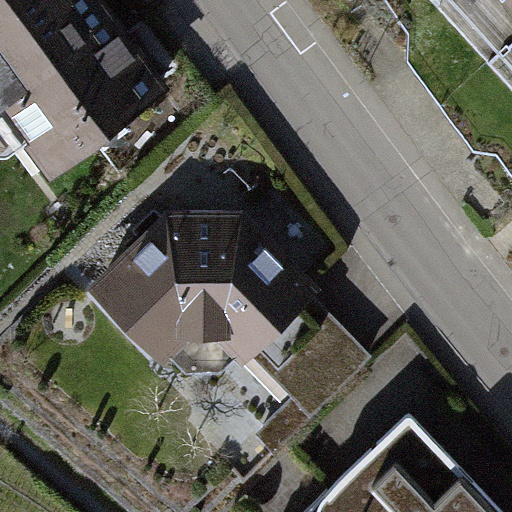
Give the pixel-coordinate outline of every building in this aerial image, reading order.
[(114,0),(0,0),(0,146),(8,153),(26,148),(55,181),(179,86),(114,0)] [(511,0),(444,0),(494,57),(511,41),(511,0)] [(511,41),(494,57),(511,77),(511,41)] [(148,211),(70,277),(146,367),(178,341),(212,340),(238,371),(249,354),(298,405),(359,346),(224,205),(148,211)] [(511,511),(511,508),(424,414),(320,511),(511,511)]
